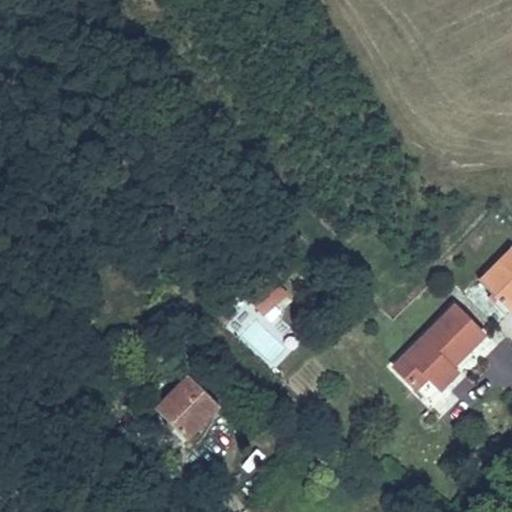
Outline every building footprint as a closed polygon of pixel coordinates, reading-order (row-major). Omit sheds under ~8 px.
[(511,314),(511,258),(484,284),(511,316),(511,314)] [(59,266),(42,276),(61,306),(79,297),(59,266)] [(243,310),(265,285),(257,278),(235,304),(243,310)] [(265,285),(243,310),(256,320),(277,296),(265,285)] [(424,379),(434,390),(451,378),(446,371),(479,342),(453,311),(390,366),(410,390),(424,379)] [(421,403),(434,390),(424,379),(410,390),(421,403)] [(212,410),(191,390),(161,420),(181,441),(212,410)]
